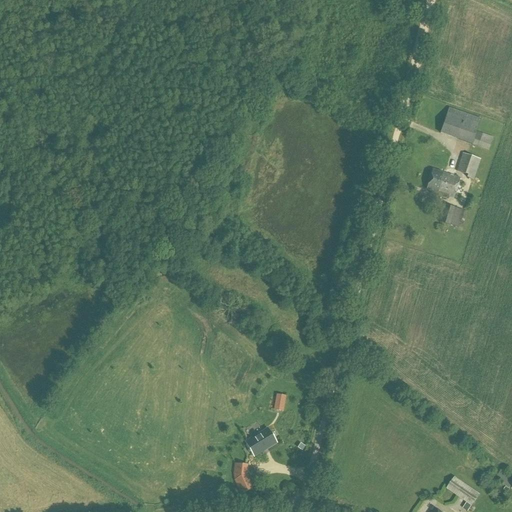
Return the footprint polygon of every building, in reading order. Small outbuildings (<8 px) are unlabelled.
[(472,146),(488,151),(493,137),(476,132),(481,119),(449,108),(440,134),(472,145),(472,146)] [(467,178),(473,180),(480,160),(463,154),(457,172),(468,175),(467,178)] [(430,194),(448,199),(449,197),(454,199),(460,179),(433,170),(426,190),(431,192),(430,194)] [(438,222),(460,230),(466,212),(443,205),(438,222)] [(274,410),(282,411),(285,396),(277,395),(274,410)] [(245,443),(254,457),(276,443),(268,429),(245,443)] [(241,494),(251,490),(245,476),(246,465),(235,464),(234,474),(235,481),(241,494)] [(506,487),(509,489),(511,484),(511,479),(501,473),(498,477),(506,482),(504,485),(506,487)] [(471,506),(480,494),(454,476),(446,488),(471,506)]
